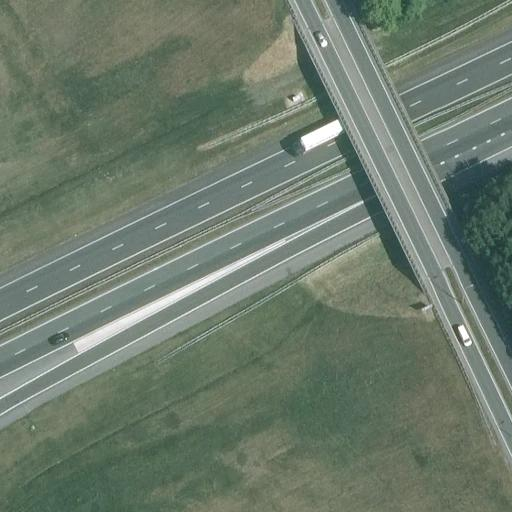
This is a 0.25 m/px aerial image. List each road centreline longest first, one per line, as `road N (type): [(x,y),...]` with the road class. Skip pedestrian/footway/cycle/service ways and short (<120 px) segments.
road 1 (motorway): [(511,57),(0,308)]
road 2 (motorway): [(0,411),(330,225),(428,157)]
road 3 (primary): [(301,0),(511,443)]
road 4 (motorway): [(0,363),(428,157)]
road 5 (primary): [(511,373),(332,0)]
